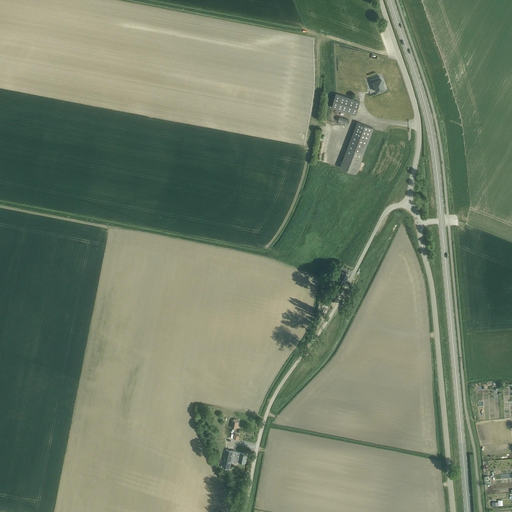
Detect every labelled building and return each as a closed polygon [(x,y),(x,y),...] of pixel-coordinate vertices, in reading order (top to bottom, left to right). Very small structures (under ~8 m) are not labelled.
[(383,84),(381,79),(380,79),(379,76),(375,78),(371,80),(372,83),(373,82),(376,92),(380,90),(385,89),(383,84)] [(336,93),(331,106),(355,114),(360,101),(336,93)] [(337,116),(336,120),(339,121),(338,123),(344,125),(344,123),(347,124),(349,120),(339,116),(339,117),(337,116)] [(356,174),(373,128),(357,122),(340,168),(356,174)] [(344,282),(349,273),(340,268),(339,271),(337,271),(336,272),(340,275),(338,278),(344,282)] [(334,301),(340,289),(332,285),(326,296),(334,301)] [(234,461),(238,462),(244,463),(246,454),(232,451),(225,450),(222,467),(229,468),(230,461),(234,462),(234,461)]
